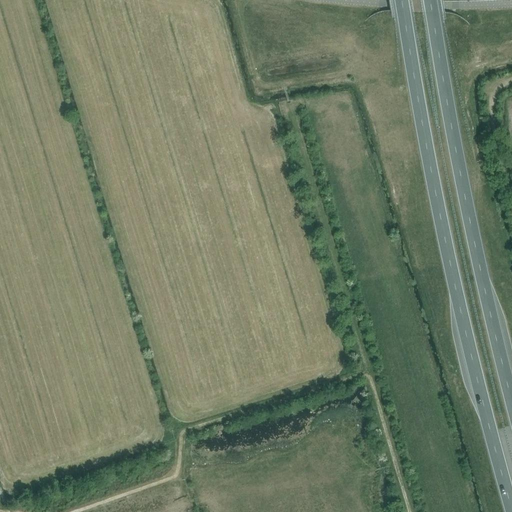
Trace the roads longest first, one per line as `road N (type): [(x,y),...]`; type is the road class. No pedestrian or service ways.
road 1 (trunk): [(400,0),(445,241),(511,507)]
road 2 (trunk): [(511,404),(430,0)]
